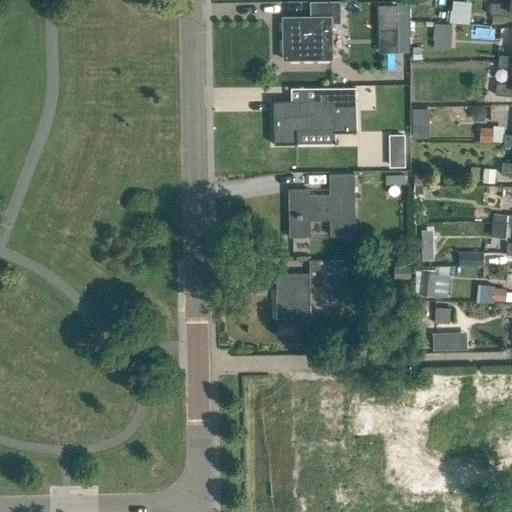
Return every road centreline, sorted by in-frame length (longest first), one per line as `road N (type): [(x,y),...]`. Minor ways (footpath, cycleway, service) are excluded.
road 1 (unclassified): [(198,503),(190,0)]
road 2 (residential): [(0,506),(198,503)]
